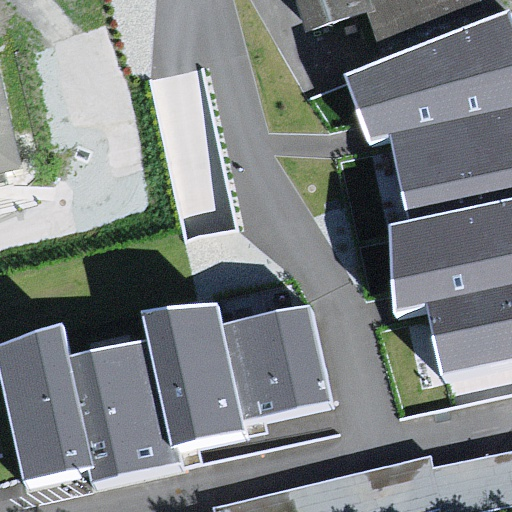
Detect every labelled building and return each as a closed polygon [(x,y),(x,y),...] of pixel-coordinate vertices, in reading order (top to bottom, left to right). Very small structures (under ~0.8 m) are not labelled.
[(230,0),(227,0),(124,23),(149,130),(254,106),(230,0)] [(381,0),(294,0),(306,37),(385,14),(381,0)] [(419,140),(511,122),(511,20),(508,22),(498,0),(381,0),(385,14),(419,140)] [(0,57),(0,181),(26,176),(0,57)] [(511,122),(419,140),(371,148),(402,324),(404,317),(511,296),(511,122)] [(92,234),(103,288),(256,256),(268,313),(309,305),(286,194),(92,234)] [(0,304),(0,338),(14,404),(275,349),(268,313),(256,256),(103,288),(0,304)] [(511,295),(404,317),(432,458),(443,511),(461,511),(511,501),(511,295)] [(0,407),(14,404),(0,338),(0,407)] [(0,407),(0,511),(22,511),(208,479),(306,456),(288,363),(14,404),(0,407)] [(432,458),(210,505),(211,511),(399,511),(435,504),(432,458)] [(208,479),(22,511),(211,511),(210,505),(208,479)]
